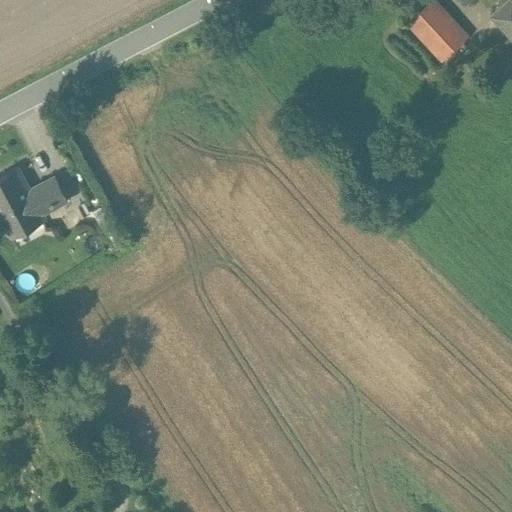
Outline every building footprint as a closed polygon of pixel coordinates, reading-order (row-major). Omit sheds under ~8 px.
[(433,0),(409,22),(421,34),(444,13),(433,0)] [(511,0),(500,0),(491,9),(511,32),(511,0)] [(444,13),(421,34),(431,45),(454,23),(444,13)] [(454,23),(431,45),(442,57),(466,36),(454,23)] [(29,190),(17,167),(0,176),(0,218),(8,233),(42,214),(42,213),(56,206),(44,182),(29,190)] [(68,200),(55,176),(44,182),(56,206),(68,200)]
